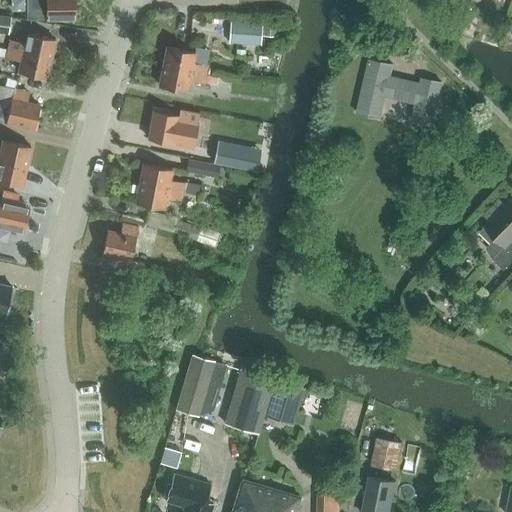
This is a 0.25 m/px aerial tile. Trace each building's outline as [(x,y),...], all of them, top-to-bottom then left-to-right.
[(29,0),(30,19),(74,18),(74,0),(29,0)] [(0,15),(0,31),(8,33),(10,17),(0,15)] [(229,41),(261,44),(263,24),(230,22),(229,41)] [(11,40),(8,49),(50,59),(54,39),(27,33),(25,43),(11,40)] [(167,46),(163,66),(204,74),(206,65),(191,62),(193,51),(167,46)] [(19,72),(46,78),(50,59),(8,49),(6,58),(21,62),(19,72)] [(253,55),(252,71),(268,72),(269,56),(253,55)] [(415,103),(411,120),(433,125),(442,81),(421,76),(420,82),(391,75),(394,64),(369,58),(356,113),(381,119),(386,97),(415,103)] [(202,82),(204,74),(163,66),(159,86),(185,91),(188,80),(202,83),(202,82)] [(204,74),(202,82),(215,85),(217,77),(204,74)] [(6,122),(34,128),(39,106),(27,103),(29,94),(13,90),(6,122)] [(154,111),(148,139),(171,144),(192,148),(198,122),(199,114),(180,110),(179,116),(154,111)] [(201,130),(202,149),(224,148),(224,129),(201,130)] [(1,151),(0,150),(0,160),(26,166),(30,147),(3,141),(1,151)] [(186,171),(218,177),(219,164),(188,158),(186,171)] [(0,180),(22,185),(26,166),(0,160),(0,180)] [(143,164),(139,183),(180,191),(182,182),(168,179),(170,169),(143,164)] [(178,200),(180,191),(139,183),(136,202),(162,207),(164,197),(178,200)] [(0,200),(0,224),(23,230),(28,208),(16,205),(18,195),(2,192),(0,200)] [(504,269),(511,260),(511,198),(485,225),(505,245),(492,258),(504,269)] [(172,231),(195,239),(200,227),(176,219),(172,231)] [(101,253),(129,259),(135,227),(120,224),(118,234),(106,231),(101,253)] [(200,227),(195,239),(215,247),(220,234),(200,227)] [(296,230),(294,243),(319,246),(321,233),(296,230)] [(173,268),(151,264),(149,275),(170,280),(173,268)] [(191,354),(175,408),(199,415),(214,361),(191,354)] [(225,423),(257,432),(273,378),(240,368),(225,423)] [(265,417),(292,425),(303,387),(276,379),(265,417)] [(199,440),(200,428),(181,426),(180,437),(169,435),(167,455),(185,457),(187,439),(199,440)] [(377,436),(371,465),(397,470),(402,442),(377,436)] [(210,511),(213,505),(207,504),(210,495),(209,495),(212,484),(174,473),(166,500),(182,506),(182,508),(188,510),(187,511),(210,511)] [(362,511),(389,511),(395,480),(370,475),(362,511)] [(232,511),(296,511),(301,497),(243,479),(232,511)] [(345,480),(321,481),(322,510),(346,509),(345,480)]
